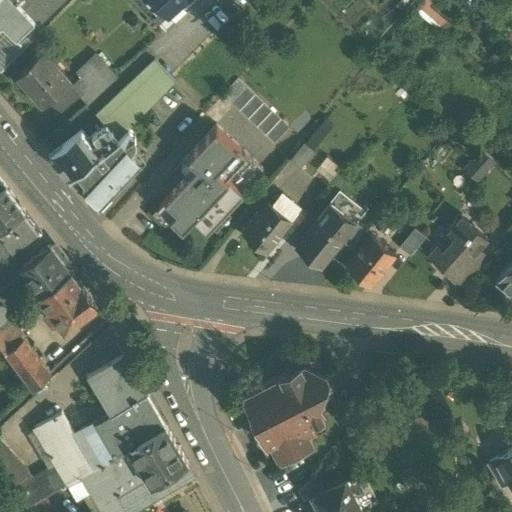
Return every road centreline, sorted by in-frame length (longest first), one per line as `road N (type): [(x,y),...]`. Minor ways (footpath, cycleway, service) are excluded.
road 1 (tertiary): [(197,299),(511,344)]
road 2 (tertiary): [(197,299),(152,288),(91,249),(0,135)]
road 3 (residential): [(244,511),(184,376),(197,299)]
